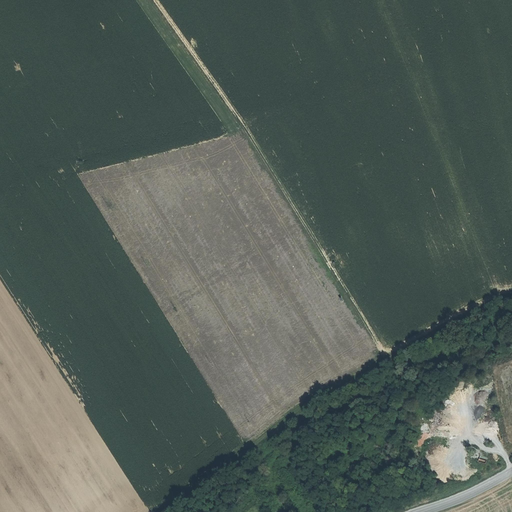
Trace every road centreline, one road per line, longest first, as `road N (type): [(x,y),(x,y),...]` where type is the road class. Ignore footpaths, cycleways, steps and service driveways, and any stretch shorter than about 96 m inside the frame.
road 1 (track): [(388,356),(155,0)]
road 2 (track): [(167,511),(313,397),(511,291)]
